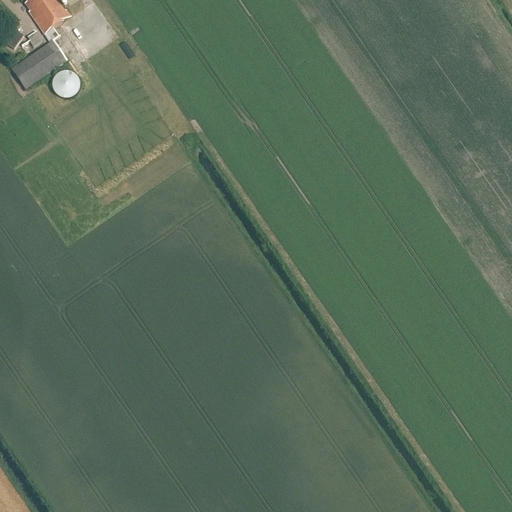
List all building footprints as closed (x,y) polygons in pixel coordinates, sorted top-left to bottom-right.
[(32,12),(30,13),(46,36),(71,19),(58,0),(25,0),(28,4),(26,5),(32,12)] [(23,47),(29,56),(46,45),(39,34),(29,41),(30,42),(23,47)] [(54,42),(49,35),(46,37),(51,44),(13,71),(26,91),(68,62),(54,41),(54,42)] [(19,44),(11,38),(6,45),(14,51),(19,44)] [(58,76),(55,79),(53,82),(53,86),(53,90),(54,93),(57,96),(60,99),(63,100),(67,101),(71,100),(74,98),(77,96),(79,93),(80,89),(80,86),(80,82),(78,79),(75,76),(72,74),(68,73),(64,73),(61,74),(58,76)]
